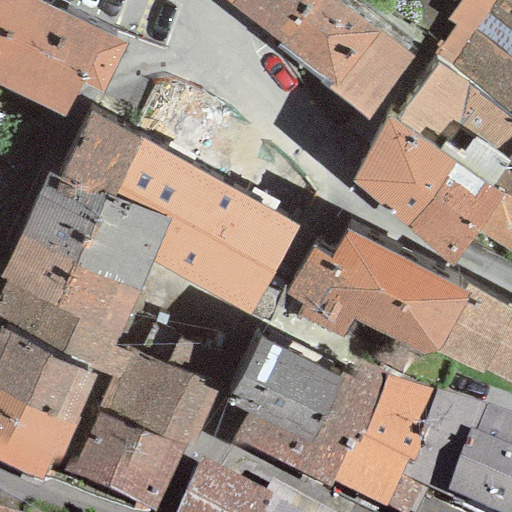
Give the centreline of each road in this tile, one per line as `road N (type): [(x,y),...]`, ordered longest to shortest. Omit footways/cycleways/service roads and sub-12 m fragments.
road 1 (residential): [(355,181),(201,452)]
road 2 (residential): [(0,246),(52,128),(132,92),(190,80)]
road 3 (residential): [(190,80),(355,181)]
road 4 (residential): [(355,181),(511,280)]
road 5 (residential): [(201,452),(317,511)]
